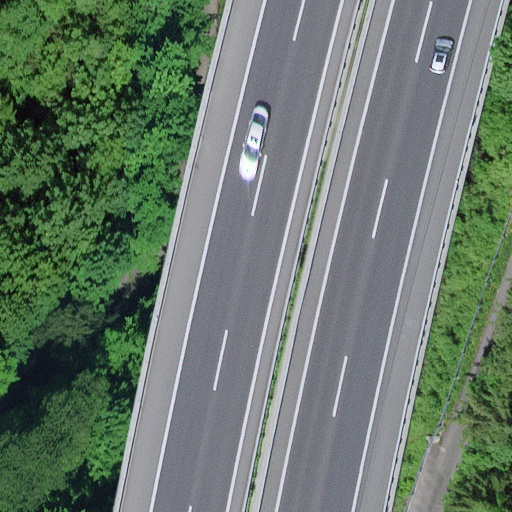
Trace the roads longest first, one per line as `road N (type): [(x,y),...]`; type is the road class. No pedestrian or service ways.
road 1 (motorway): [(317,511),(435,0)]
road 2 (motorway): [(300,0),(186,511)]
road 3 (residential): [(0,400),(148,258),(218,100),(208,0)]
road 4 (track): [(511,285),(459,405),(438,511)]
